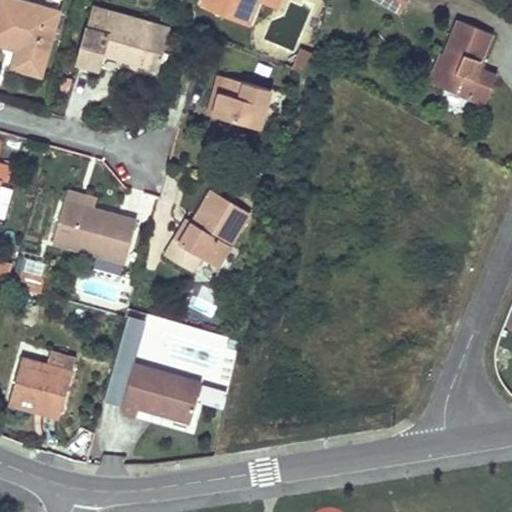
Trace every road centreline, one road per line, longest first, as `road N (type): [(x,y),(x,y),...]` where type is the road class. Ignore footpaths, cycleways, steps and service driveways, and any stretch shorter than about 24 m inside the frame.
road 1 (residential): [(448,442),(281,474),(79,491)]
road 2 (residential): [(448,442),(448,400),(511,237)]
road 3 (residential): [(144,148),(0,106)]
